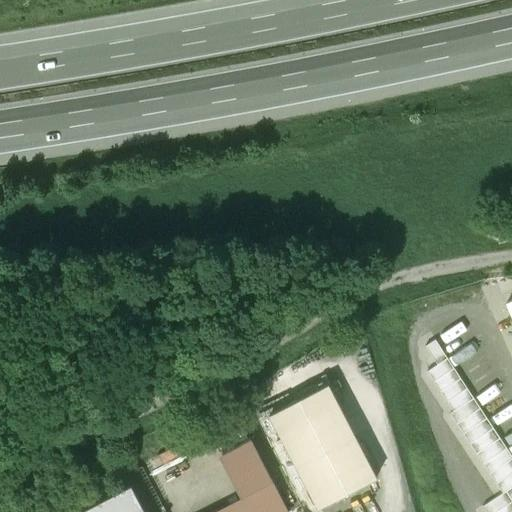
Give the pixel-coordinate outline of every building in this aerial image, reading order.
[(425,366),(494,492),(478,501),(483,511),(511,511),(511,466),(440,334),(423,344),(432,362),(425,366)] [(328,383),(269,413),(318,507),(376,477),(328,383)] [(251,436),(222,451),(244,493),(273,478),(251,436)] [(218,511),(289,511),(290,511),(273,478),(244,493),(246,497),(218,511)] [(142,511),(129,488),(82,511),(142,511)]
